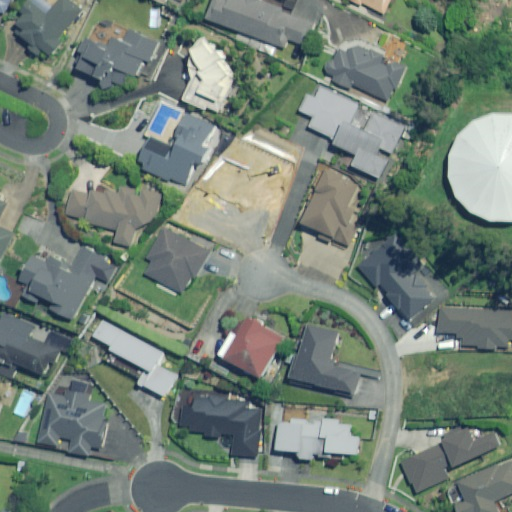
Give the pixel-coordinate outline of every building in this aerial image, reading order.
[(0,0),(0,14),(6,14),(12,0),(0,0)] [(84,10),(70,0),(60,0),(52,10),(42,2),(39,0),(31,0),(23,10),(28,15),(16,31),(34,46),(31,49),(40,56),(44,50),(53,57),(65,42),(61,39),(84,10)] [(265,0),(218,0),(211,20),(287,48),(290,40),(308,46),(316,24),(294,15),(299,1),(296,0),(289,0),(286,9),(265,1),(265,0)] [(354,0),(364,5),(365,3),(387,14),(393,0),(354,0)] [(77,67),(99,77),(104,91),(116,86),(120,88),(128,73),(136,76),(144,60),(149,62),(158,44),(131,31),(124,44),(117,40),(112,49),(90,39),(77,67)] [(210,107),(222,113),(237,80),(211,41),(193,53),(204,69),(189,103),(208,111),(210,107)] [(385,60),(386,57),(365,47),(342,51),(331,75),(339,79),(337,81),(354,89),(355,85),(389,101),(396,88),(398,89),(408,67),(395,61),(394,64),(385,60)] [(312,131),(340,144),(362,155),(357,166),(384,179),(392,161),(381,156),(385,148),(399,155),(412,128),(327,87),(321,99),(314,96),(306,112),(319,118),(312,131)] [(216,127),(187,114),(178,134),(185,137),(179,150),(153,138),(140,167),(170,180),(171,178),(187,186),(197,162),(206,166),(213,150),(207,148),(216,127)] [(511,222),(511,114),(502,115),(481,123),(468,137),(458,156),(456,177),(462,197),(478,212),(497,222),(511,222)] [(359,185),(326,171),(305,224),(323,232),(320,239),(330,243),(331,240),(350,248),(357,229),(349,225),(354,213),(348,211),(359,185)] [(108,190),(107,195),(91,191),(90,195),(73,191),(67,215),(84,219),(83,222),(120,230),(117,243),(134,247),(138,230),(156,221),(162,195),(121,185),(119,192),(108,190)] [(0,226),(11,202),(0,196),(0,268),(16,234),(0,226)] [(212,253),(166,227),(148,258),(155,262),(149,274),(162,281),(159,286),(182,299),(194,279),(196,280),(212,253)] [(413,254),(397,235),(360,265),(378,287),(381,284),(411,320),(435,300),(415,276),(417,274),(405,260),(413,254)] [(106,258),(84,247),(75,267),(52,257),(48,264),(35,257),(24,283),(30,286),(25,296),(42,304),(45,296),(58,302),(55,310),(77,321),(106,258)] [(439,333),(460,334),(459,340),(467,340),(466,347),(508,349),(508,340),(511,340),(511,319),(509,319),(510,313),(440,309),(439,333)] [(160,316),(150,310),(144,318),(155,324),(160,316)] [(1,321),(0,320),(0,374),(13,379),(19,365),(48,377),(54,363),(56,364),(61,351),(30,338),(34,327),(4,314),(1,321)] [(265,326),(249,317),(240,333),(234,330),(221,356),(265,379),(286,339),(264,328),(265,326)] [(165,354),(105,321),(97,337),(116,347),(114,351),(149,369),(141,384),(166,397),(177,376),(159,366),(165,354)] [(341,335),(310,326),(302,357),(299,356),(293,379),(356,395),(361,374),(335,367),(337,360),(334,360),(341,335)] [(105,405),(90,402),(91,396),(85,395),(87,385),(62,380),(59,396),(51,395),(46,419),(41,445),(59,448),(61,438),(72,440),(70,453),(90,457),(92,447),(102,449),(106,426),(101,425),(105,405)] [(246,402),(193,396),(192,408),(184,407),(182,426),(191,427),(191,432),(206,433),(206,436),(224,438),(225,435),(235,436),(233,456),(257,459),(262,412),(245,410),(246,402)] [(378,411),(366,411),(366,421),(378,421),(378,411)] [(351,437),(352,424),(279,418),(277,451),(300,452),(299,459),(314,461),(314,457),(343,460),(344,454),(358,455),(360,438),(351,437)] [(476,442),(469,426),(444,438),(446,442),(403,462),(418,494),(450,479),(447,473),(502,447),(495,433),(476,442)] [(511,495),(511,462),(461,483),(468,501),(457,506),(459,511),(500,511),(496,502),(511,495)]
